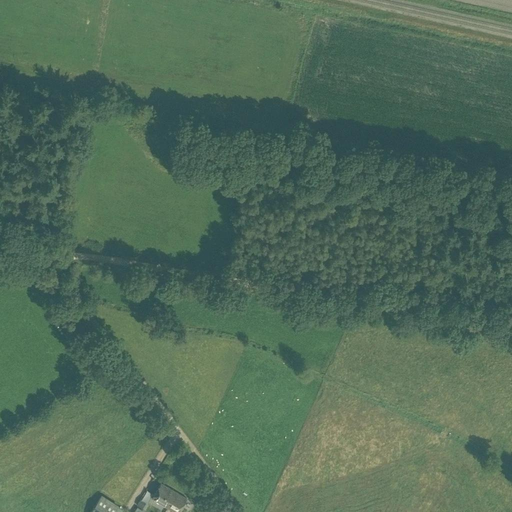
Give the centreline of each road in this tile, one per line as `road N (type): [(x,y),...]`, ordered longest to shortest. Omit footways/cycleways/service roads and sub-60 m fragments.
road 1 (track): [(0,236),(37,251),(511,326)]
road 2 (track): [(37,251),(229,499),(227,511)]
